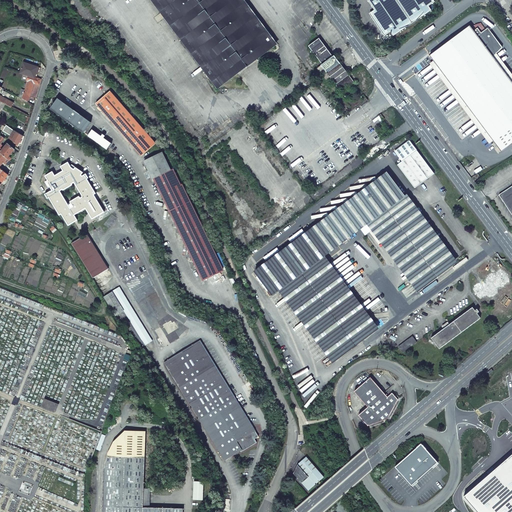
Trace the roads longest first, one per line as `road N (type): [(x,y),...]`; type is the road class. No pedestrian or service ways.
road 1 (secondary): [(322,0),(511,255)]
road 2 (secondary): [(511,240),(328,0)]
road 3 (unclassified): [(392,511),(361,472),(338,392),(360,361),(381,360),(411,379)]
road 4 (residential): [(0,211),(50,63),(31,34),(0,37)]
road 5 (unknown): [(409,118),(241,248)]
road 6 (unknown): [(499,237),(380,326)]
road 7 (primary): [(402,424),(301,511)]
road 8 (primary): [(317,511),(408,431)]
